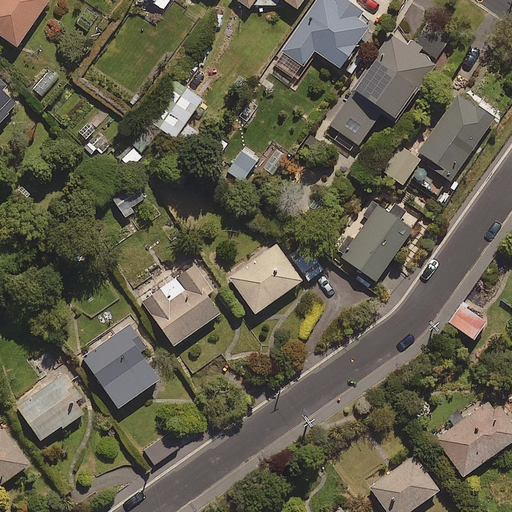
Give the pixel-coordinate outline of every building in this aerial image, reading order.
[(0,0),(0,37),(19,50),(54,0),(0,0)] [(172,0),(148,0),(164,11),(172,0)] [(234,0),(250,12),(253,7),(287,4),(299,12),(307,0),(234,0)] [(336,0),(334,4),(327,0),(320,0),(275,63),(298,80),(317,54),(342,72),(371,31),(358,22),(363,15),(342,0),(336,0)] [(453,39),(430,20),(414,40),(437,59),(453,39)] [(402,42),(391,43),(330,127),(360,148),(384,114),(397,124),(437,69),(402,42)] [(58,80),(49,71),(32,87),(41,97),(58,80)] [(0,75),(0,127),(18,107),(8,97),(15,89),(0,75)] [(204,102),(177,84),(150,124),(176,142),(204,102)] [(473,107),(475,103),(461,93),(419,155),(431,163),(429,168),(454,184),(498,118),(481,107),(478,111),(473,107)] [(110,150),(87,122),(76,132),(100,159),(110,150)] [(206,140),(191,128),(181,141),(196,153),(206,140)] [(421,162),(403,150),(386,176),(405,188),(421,162)] [(252,172),(237,160),(228,172),(243,183),(252,172)] [(129,223),(137,217),(132,210),(145,199),(137,189),(116,206),(129,223)] [(415,234),(374,204),(362,221),(369,225),(344,261),(378,285),(415,234)] [(260,205),(247,222),(265,235),(277,219),(260,205)] [(278,246),(260,260),(255,253),(226,274),(258,318),(305,283),(278,246)] [(308,251),(295,261),(310,282),(324,272),(308,251)] [(213,293),(195,268),(144,304),(176,350),(221,318),(207,297),(213,293)] [(489,326),(463,307),(450,325),(476,343),(489,326)] [(149,348),(133,325),(84,360),(121,412),(162,383),(141,354),(149,348)] [(90,414),(66,375),(17,406),(41,445),(90,414)] [(511,447),(511,426),(494,401),(438,442),(465,481),(511,447)] [(0,489),(31,468),(4,430),(0,432),(0,489)] [(180,449),(169,433),(144,450),(156,466),(180,449)] [(416,511),(442,494),(417,457),(394,473),(389,465),(365,481),(387,511),(416,511)]
